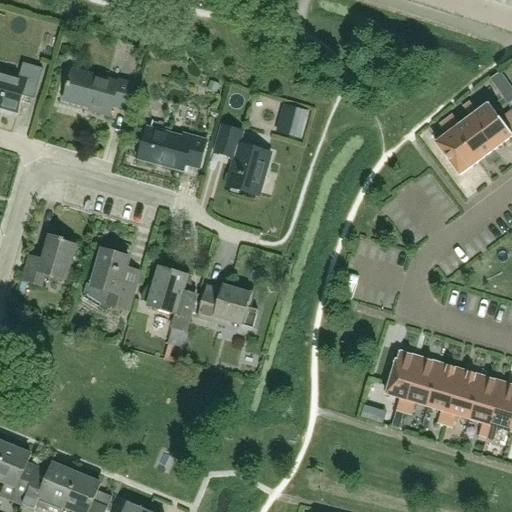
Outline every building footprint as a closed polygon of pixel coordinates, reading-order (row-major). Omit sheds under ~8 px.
[(0,108),(19,114),(24,96),(35,99),(44,69),(23,63),(19,77),(0,71),(0,108)] [(114,106),(128,110),(135,85),(121,80),(120,83),(74,70),(65,100),(98,109),(97,112),(111,116),(114,106)] [(464,107),(471,117),(495,150),(511,137),(511,134),(489,104),(478,112),(470,103),(464,107)] [(495,150),(471,117),(460,125),(453,116),(447,120),(478,163),(495,150)] [(460,176),(478,163),(447,120),(440,125),(447,135),(436,144),(460,176)] [(228,186),(260,195),(272,153),(241,144),(245,132),(223,126),(215,153),(236,158),(228,186)] [(185,134),(185,137),(148,128),(140,160),(186,173),(188,164),(202,168),(209,140),(185,134)] [(23,282),(28,283),(43,288),(47,276),(67,282),(78,246),(65,242),(66,240),(51,235),(43,260),(31,256),(23,282)] [(108,312),(111,306),(130,312),(142,271),(128,267),(130,258),(104,251),(94,286),(88,284),(84,298),(108,312)] [(199,297),(185,293),(187,288),(194,290),(194,288),(194,285),(194,284),(194,280),(192,278),(191,275),(190,274),(188,272),(185,270),(182,269),(175,266),(173,271),(160,267),(156,281),(153,282),(151,284),(148,286),(145,288),(143,292),(142,297),(142,300),(144,302),(150,304),(149,308),(177,316),(174,328),(188,332),(199,297)] [(28,283),(23,282),(22,281),(18,294),(24,295),(28,283)] [(253,329),(258,311),(248,308),(252,295),(224,286),(222,296),(208,291),(200,319),(228,327),(230,322),(253,329)] [(397,411),(404,413),(413,385),(421,358),(399,351),(386,395),(401,399),(397,411)] [(435,385),(442,364),(421,358),(413,385),(404,413),(412,415),(415,404),(429,408),(435,385)] [(458,385),(462,370),(442,364),(435,385),(429,408),(442,412),(438,423),(446,425),(458,385)] [(483,377),(462,370),(458,385),(446,425),(453,428),(457,416),(469,420),(480,385),(483,377)] [(480,385),(469,420),(482,424),(479,435),(487,438),(503,385),(503,383),(483,377),(480,385)] [(511,432),(511,385),(503,383),(503,385),(487,438),(494,440),(498,428),(511,432)] [(0,468),(9,446),(0,442),(0,468)] [(9,446),(0,468),(0,480),(5,483),(0,494),(0,496),(23,507),(24,508),(40,469),(28,464),(32,456),(9,446)] [(65,508),(79,475),(54,465),(50,473),(40,469),(24,508),(34,511),(37,506),(51,511),(62,511),(64,507),(65,508)] [(107,511),(109,509),(113,498),(99,492),(102,485),(79,475),(65,508),(75,511),(107,511)]
